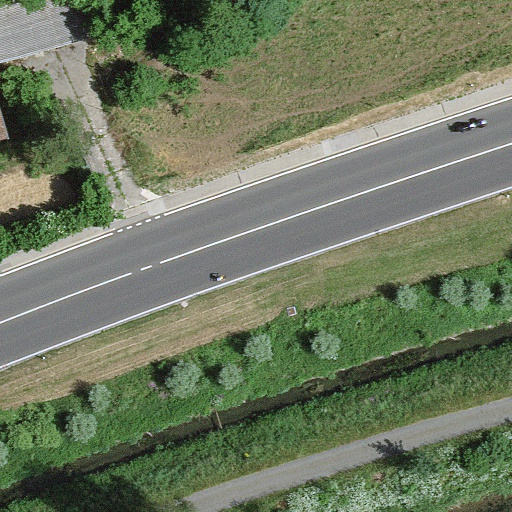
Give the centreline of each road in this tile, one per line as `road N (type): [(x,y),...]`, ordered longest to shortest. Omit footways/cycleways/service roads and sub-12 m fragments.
road 1 (primary): [(0,325),(511,148)]
road 2 (track): [(511,414),(209,511)]
